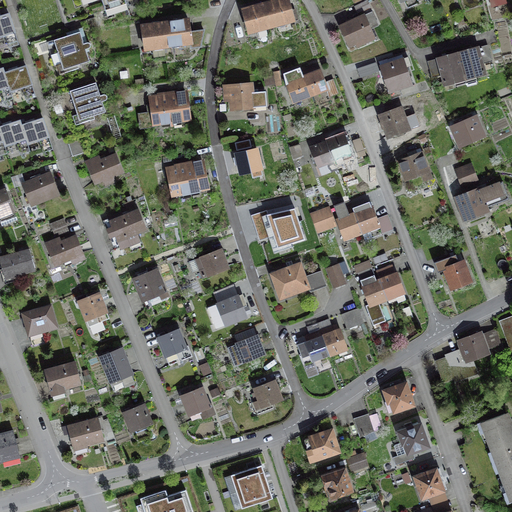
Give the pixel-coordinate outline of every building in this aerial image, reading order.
[(72,0),(75,8),(96,2),(101,17),(122,11),(118,0),(72,0)] [(283,0),(281,0),(238,13),(245,37),(290,24),(283,0)] [(367,2),(354,9),(357,15),(370,9),(367,2)] [(0,39),(14,35),(8,16),(0,18),(0,39)] [(363,19),(338,30),(349,57),(375,46),(363,19)] [(186,23),(137,29),(140,55),(189,50),(186,23)] [(78,33),(51,41),(61,72),(89,63),(85,52),(88,51),(87,47),(86,44),(82,45),(78,33)] [(476,48),(454,54),(462,82),(484,76),(476,48)] [(441,89),(462,82),(454,54),(433,61),(434,62),(427,64),(431,80),(438,78),(441,89)] [(407,62),(382,70),(391,97),(415,89),(407,62)] [(9,88),(11,94),(31,87),(25,69),(5,75),(9,88)] [(0,91),(9,88),(5,75),(3,70),(0,70),(0,91)] [(317,71),(300,77),(309,99),(325,92),(317,71)] [(291,105),(309,99),(300,77),(283,84),(291,105)] [(92,85),(67,93),(75,121),(101,113),(98,104),(101,102),(103,100),(102,97),(100,97),(96,98),(92,85)] [(256,85),(223,87),(224,105),(232,104),(233,113),(258,111),(257,96),(256,85)] [(185,91),(165,94),(169,125),(189,122),(185,91)] [(151,127),(169,125),(165,94),(147,96),(151,127)] [(269,111),(268,95),(257,96),(258,111),(269,111)] [(405,108),(381,117),(389,142),(413,133),(405,108)] [(482,118),(453,129),(461,151),(490,140),(482,118)] [(26,140),(27,145),(48,138),(42,120),(21,127),(26,140)] [(0,134),(3,143),(4,147),(26,140),(21,127),(20,122),(0,128),(0,134)] [(344,135),(326,141),(335,167),(341,165),(340,162),(352,157),(344,135)] [(80,139),(67,143),(71,157),(85,153),(80,139)] [(359,140),(352,143),(357,159),(364,156),(359,140)] [(250,141),(235,145),(236,151),(251,147),(250,141)] [(328,170),(335,167),(326,141),(307,148),(315,171),(327,167),(328,170)] [(260,148),(266,170),(283,166),(282,163),(300,158),(297,146),(281,151),(279,143),(260,148)] [(236,177),(262,171),(256,148),(231,154),(236,177)] [(423,154),(400,163),(408,186),(432,177),(423,154)] [(97,157),(83,162),(91,186),(100,183),(102,187),(115,183),(112,176),(121,174),(115,155),(98,161),(97,157)] [(182,165),(188,194),(208,190),(202,160),(182,165)] [(169,198),(188,194),(182,165),(163,169),(169,198)] [(453,171),(456,180),(474,174),(470,165),(453,171)] [(23,183),(19,184),(20,187),(28,209),(57,198),(48,173),(23,183)] [(474,174),(456,180),(460,189),(477,182),(474,174)] [(20,175),(10,179),(14,189),(20,187),(19,184),(23,183),(20,175)] [(480,190),(457,199),(467,225),(485,218),(482,209),(508,199),(504,187),(482,195),(480,190)] [(0,217),(11,213),(2,189),(0,189),(0,217)] [(351,213),(360,235),(378,229),(370,206),(351,213)] [(335,228),(332,220),(328,208),(309,215),(316,235),(335,228)] [(136,210),(108,222),(111,228),(102,231),(105,239),(112,236),(119,252),(139,243),(135,234),(145,230),(136,210)] [(266,212),(253,217),(260,240),(274,235),(278,248),(304,239),(294,210),(268,218),(266,212)] [(332,220),(335,228),(341,243),(360,235),(351,213),(332,220)] [(388,213),(378,217),(384,232),(395,228),(388,213)] [(49,226),(51,232),(66,226),(64,220),(49,226)] [(68,232),(66,226),(51,232),(53,238),(68,232)] [(58,238),(43,244),(52,269),(68,262),(70,268),(84,262),(74,237),(60,243),(58,238)] [(219,249),(196,258),(204,279),(227,270),(219,249)] [(26,250),(0,257),(0,269),(3,280),(32,272),(26,250)] [(446,259),(432,264),(435,272),(443,269),(442,268),(449,266),(446,259)] [(449,266),(442,268),(443,269),(450,290),(469,283),(461,261),(449,266)] [(298,263),(268,274),(278,302),(308,290),(303,277),(298,263)] [(370,264),(355,270),(358,277),(373,271),(370,264)] [(338,265),(325,270),(332,289),(345,284),(338,265)] [(375,273),(378,280),(386,301),(404,295),(395,272),(394,273),(391,266),(375,273)] [(155,269),(128,280),(139,304),(144,301),(148,300),(157,296),(160,301),(167,297),(155,269)] [(324,287),(318,272),(303,277),(308,290),(309,292),(324,287)] [(378,305),(386,301),(378,280),(374,281),(372,277),(358,282),(361,288),(359,289),(366,307),(365,307),(372,326),(384,321),(378,305)] [(238,290),(215,299),(220,314),(217,315),(219,320),(245,310),(238,290)] [(97,293),(74,302),(82,323),(105,314),(97,293)] [(50,306),(20,313),(26,337),(56,330),(50,306)] [(361,309),(341,316),(347,331),(366,323),(361,309)] [(511,319),(499,324),(511,362),(511,319)] [(328,320),(315,325),(327,356),(328,358),(347,351),(338,329),(332,331),(328,320)] [(327,356),(315,325),(305,329),(308,336),(305,337),(307,341),(302,343),(310,363),(327,356)] [(176,330),(154,339),(161,359),(184,350),(176,330)] [(494,330),(481,335),(488,352),(501,347),(494,330)] [(489,355),(488,352),(481,335),(479,332),(455,342),(458,351),(444,357),(445,360),(435,363),(444,385),(455,381),(456,384),(476,376),(471,363),(489,355)] [(254,336),(232,344),(233,347),(240,364),(262,356),(254,336)] [(233,347),(227,350),(234,368),(241,365),(240,364),(233,347)] [(119,350),(97,358),(104,378),(126,370),(119,350)] [(74,363),(43,371),(50,398),(64,394),(64,391),(80,387),(74,363)] [(272,381),(250,390),(255,403),(252,404),(254,411),(280,401),(272,381)] [(404,382),(379,391),(387,415),(412,407),(404,382)] [(201,388),(177,397),(185,418),(202,412),(204,418),(211,415),(201,388)] [(142,405),(119,413),(127,434),(150,425),(142,405)] [(475,424),(490,463),(511,455),(511,429),(506,413),(475,424)] [(367,416),(353,421),(359,438),(373,433),(367,416)] [(95,419),(65,427),(73,454),(103,445),(95,419)] [(420,425),(395,433),(395,434),(403,458),(428,449),(420,425)] [(330,429),(305,437),(309,449),(301,452),(306,464),(338,453),(330,429)] [(15,431),(0,434),(0,463),(22,458),(15,431)] [(363,455),(345,461),(350,474),(368,468),(363,455)] [(511,455),(490,463),(506,504),(511,501),(511,455)] [(232,479),(238,494),(266,484),(261,469),(232,479)] [(343,469),(317,477),(322,492),(324,492),(328,501),(351,493),(343,469)] [(442,496),(434,471),(410,479),(417,504),(442,496)] [(266,484),(238,494),(243,510),(272,500),(266,484)] [(189,511),(186,503),(157,511),(189,511)] [(378,503),(362,508),(362,511),(380,511),(381,511),(378,503)]
